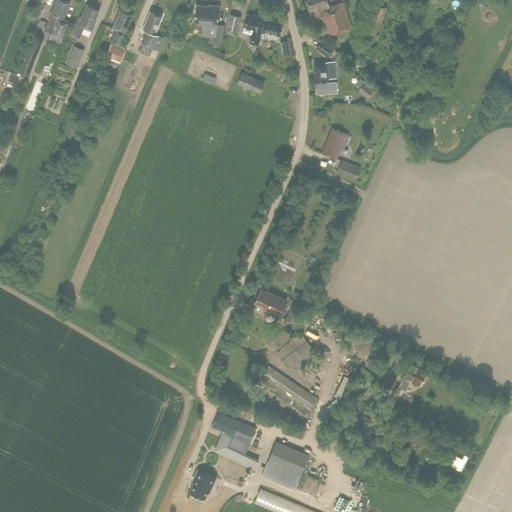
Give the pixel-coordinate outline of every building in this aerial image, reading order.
[(55,0),(50,14),(47,22),(54,25),(51,32),(62,37),(68,21),(63,19),(70,2),(65,0),(55,0)] [(328,37),(352,29),(343,2),(329,6),(326,0),(305,0),(312,19),(322,16),(328,37)] [(375,36),(386,7),(375,3),(363,31),(375,36)] [(80,17),(77,25),(73,34),(79,36),(83,27),(91,31),(97,17),(96,17),(99,9),(87,4),(81,18),(80,17)] [(196,4),(194,22),(210,23),(209,36),(215,37),(215,42),(215,44),(216,44),(219,44),(220,45),(224,25),(217,24),(219,5),(208,4),(207,6),(196,4)] [(116,29),(111,42),(104,57),(119,64),(125,50),(123,49),(124,47),(119,45),(132,14),(120,9),(112,27),(116,29)] [(146,31),(141,43),(142,44),(151,48),(153,48),(154,45),(158,35),(154,33),(162,15),(150,10),(142,29),(146,31)] [(260,36),(264,18),(257,16),(258,14),(254,13),(254,16),(246,14),(242,31),(251,34),(249,41),(258,43),(260,36)] [(236,35),(240,16),(229,14),(225,32),(236,35)] [(282,22),(264,18),(260,36),(278,40),(282,22)] [(43,38),(33,34),(18,70),(28,75),(43,38)] [(282,54),(290,52),(288,40),(280,42),(282,54)] [(314,48),(327,57),(333,49),(320,40),(314,48)] [(148,56),(151,48),(142,44),(139,52),(148,56)] [(76,68),(84,50),(74,46),(66,64),(76,68)] [(152,48),(150,56),(158,59),(161,51),(152,48)] [(336,81),(331,82),(330,78),(336,78),(335,61),(329,61),(313,62),(315,83),(316,83),(316,93),(336,92),(336,81)] [(259,92),(264,81),(242,72),(237,83),(259,92)] [(364,81),(360,77),(355,84),(359,88),(357,90),(367,98),(375,87),(365,80),(364,81)] [(42,89),(37,87),(28,110),(33,112),(42,89)] [(68,118),(62,131),(73,135),(78,122),(68,118)] [(343,147),(348,135),(332,128),(322,152),(336,158),(341,147),(343,147)] [(341,160),(337,171),(356,179),(361,168),(341,160)] [(279,315),(287,299),(261,288),(260,291),(259,291),(255,301),(266,306),(265,308),(271,310),(271,312),(279,315)] [(286,319),(300,325),(308,307),(289,299),(287,304),(291,306),(286,319)] [(290,336),(284,330),(278,335),(267,344),(274,351),(290,336)] [(276,353),(276,354),(288,367),(293,374),(314,358),(313,356),(316,353),(301,334),(276,353)] [(368,358),(364,366),(379,374),(383,365),(368,358)] [(419,385),(426,370),(410,362),(402,379),(407,382),(408,379),(419,385)] [(304,419),(318,399),(268,365),(254,386),(304,419)] [(211,427),(221,431),(213,451),(239,463),(253,470),(257,461),(259,459),(229,445),(232,436),(248,442),(255,427),(218,412),(211,427)] [(348,435),(354,423),(338,415),(333,428),(348,435)] [(422,433),(416,430),(411,442),(418,445),(422,433)] [(261,476),(293,489),(308,454),(276,441),(261,476)] [(453,453),(450,447),(439,453),(442,459),(453,453)] [(189,490),(197,494),(196,495),(197,497),(201,499),(203,498),(204,497),(205,497),(207,491),(209,492),(215,477),(197,469),(193,477),(195,478),(189,490)] [(319,511),(259,488),(253,503),(275,511),(319,511)]
